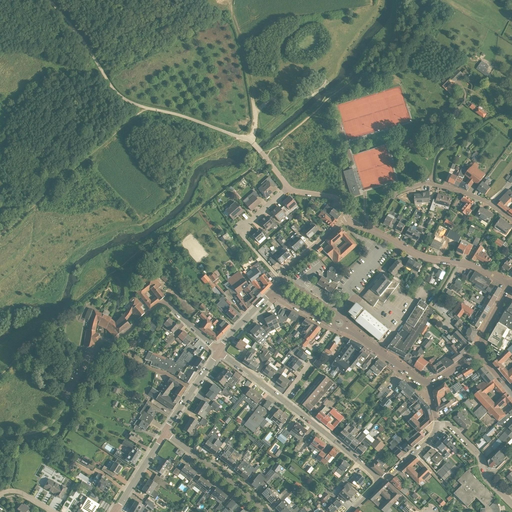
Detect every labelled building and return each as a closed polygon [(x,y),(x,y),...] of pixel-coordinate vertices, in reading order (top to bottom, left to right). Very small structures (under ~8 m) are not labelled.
[(489,66),(482,61),(478,66),(477,68),(476,69),(484,75),(488,69),(487,68),(489,66)] [(455,82),(463,74),(458,70),(450,78),(451,78),(442,87),(449,93),(453,89),(451,87),(455,83),(455,82)] [(270,111),(276,106),(273,102),(267,107),(270,111)] [(484,118),(486,114),(478,108),(478,109),(470,103),(468,106),(484,118)] [(469,170),(468,171),(466,174),(465,175),(467,177),(468,177),(470,179),(465,185),(463,187),(462,189),(467,191),(474,182),(478,185),(485,175),(477,168),(479,166),(475,163),(473,164),(469,170)] [(449,183),(454,185),(459,174),(461,169),(457,167),(455,170),(458,171),(456,177),(452,175),(449,183)] [(360,190),(354,171),(353,169),(344,171),(352,197),(356,196),(354,191),(360,190)] [(466,174),(468,171),(461,169),(459,174),(454,185),(459,188),(461,183),(462,180),(462,179),(465,175),(466,174)] [(272,187),(275,184),(276,184),(269,177),(261,184),(262,186),(259,190),(264,195),(263,196),(266,199),(269,197),(269,196),(275,190),(272,187)] [(489,182),(485,179),(477,189),(485,195),(490,188),(486,185),(489,182)] [(511,189),(511,191),(509,190),(508,191),(501,199),(499,201),(500,202),(497,205),(504,210),(507,212),(506,212),(507,213),(510,209),(507,207),(508,205),(510,203),(511,202),(511,189)] [(254,191),(242,202),(251,211),(260,203),(256,199),(259,196),(254,191)] [(415,203),(430,203),(429,192),(424,192),(425,194),(422,194),(414,195),(415,203)] [(438,194),(436,203),(449,207),(451,198),(438,194)] [(474,203),(465,196),(462,200),(467,204),(461,211),(468,216),(472,210),(470,208),(474,203)] [(283,207),(289,214),(298,206),(289,197),(283,203),(285,205),(283,207)] [(245,213),(235,202),(225,211),(229,215),(229,216),(233,220),(239,215),(240,217),(245,213)] [(280,222),(289,214),(283,207),(280,209),(278,207),(271,213),(280,222)] [(327,212),(333,218),(337,221),(337,220),(341,215),(330,207),(327,212)] [(493,215),(485,210),(481,207),(481,208),(476,216),(488,224),(493,215)] [(416,209),(413,215),(419,218),(422,213),(416,209)] [(332,227),(337,221),(333,218),(331,220),(325,215),(321,219),(332,227)] [(388,217),(387,216),(385,219),(386,219),(384,224),(389,227),(390,227),(393,220),(394,218),(394,217),(390,215),(388,215),(388,217)] [(406,226),(405,226),(407,221),(402,219),(402,218),(398,216),(397,219),(400,220),(399,223),(395,230),(396,230),(401,233),(404,228),(404,229),(406,226)] [(268,228),(272,224),(275,227),(278,224),(271,217),(269,219),(267,217),(264,219),(263,220),(260,223),(266,230),(268,228)] [(511,227),(511,226),(509,224),(501,218),(495,227),(506,235),(511,227),(511,228),(511,227)] [(393,220),(390,227),(395,230),(399,223),(393,220)] [(319,231),(312,223),(309,225),(309,224),(306,227),(314,235),(319,231)] [(413,226),(412,227),(411,226),(406,235),(409,237),(408,237),(411,239),(417,228),(413,226)] [(304,229),(302,231),(309,239),(314,235),(306,227),(304,229)] [(345,233),(340,227),(332,234),(335,237),(334,238),(335,239),(333,240),(335,242),(341,236),(345,233)] [(422,232),(420,231),(421,229),(417,227),(417,228),(411,239),(415,240),(418,241),(422,232)] [(447,237),(455,241),(458,235),(454,232),(450,230),(450,231),(443,228),(440,232),(447,236),(447,237)] [(257,242),(264,236),(259,230),(252,236),(252,237),(254,239),(257,242)] [(222,235),(226,241),(231,238),(228,232),(222,235)] [(297,235),(297,236),(296,233),(291,238),(300,247),(304,243),(297,235)] [(348,237),(345,233),(341,236),(349,245),(353,242),(348,237)] [(320,246),(315,249),(319,253),(322,250),(325,253),(331,247),(331,246),(332,245),(335,242),(333,240),(335,239),(334,238),(335,237),(332,234),(325,241),(328,244),(323,249),(320,246)] [(440,247),(441,248),(445,241),(436,237),(431,247),(439,251),(440,247)] [(290,242),(288,244),(295,252),(300,247),(291,238),(290,238),(289,241),(290,242)] [(501,248),(504,242),(498,238),(494,244),(501,248)] [(460,244),(458,248),(457,248),(455,251),(463,255),(464,253),(468,255),(472,246),(468,244),(462,241),(461,241),(460,244)] [(356,246),(353,242),(349,245),(340,253),(332,245),(331,246),(331,247),(325,253),(336,264),(353,248),(354,247),(354,248),(356,246)] [(477,247),(471,256),(470,258),(475,262),(477,258),(488,265),(492,259),(480,253),(482,250),(481,250),(482,248),(480,247),(481,246),(479,244),(477,247)] [(290,256),(283,248),(281,250),(278,252),(285,260),(290,256)] [(277,251),(272,255),(281,264),(285,260),(278,252),(277,251)] [(407,260),(404,258),(400,263),(397,261),(393,266),(399,271),(403,266),(404,265),(407,260)] [(407,260),(404,265),(406,266),(412,270),(416,263),(413,261),(410,259),(409,261),(407,260)] [(507,261),(506,262),(505,261),(504,261),(503,261),(502,261),(502,262),(501,263),(501,264),(501,265),(503,266),(502,267),(502,268),(502,267),(505,269),(506,269),(508,271),(511,267),(511,265),(510,264),(511,262),(511,261),(509,259),(506,261),(507,261)] [(265,276),(268,274),(258,262),(254,265),(250,268),(250,267),(244,271),(251,282),(255,280),(258,277),(258,278),(260,277),(264,275),(265,276)] [(418,273),(422,266),(416,263),(412,270),(411,272),(415,274),(414,275),(415,276),(411,283),(413,284),(419,276),(417,274),(418,273)] [(401,281),(396,277),(400,273),(399,271),(393,266),(389,271),(388,271),(394,276),(393,279),(394,280),(399,283),(401,281)] [(343,275),(343,274),(341,271),(337,269),(335,269),(331,267),(329,268),(329,269),(329,271),(327,272),(327,276),(329,278),(328,279),(327,279),(327,280),(322,277),(317,284),(322,288),(326,291),(332,294),(337,287),(332,284),(331,283),(331,282),(331,281),(330,280),(331,279),(334,281),(336,283),(341,281),(341,278),(343,277),(343,275)] [(433,272),(432,276),(442,280),(446,273),(440,270),(439,272),(438,272),(437,274),(433,272)] [(466,278),(470,281),(476,284),(478,286),(484,276),(476,271),(474,273),(470,271),(466,278)] [(250,289),(248,285),(248,286),(243,279),(244,278),(238,272),(227,280),(231,286),(237,294),(243,289),(248,296),(250,300),(249,301),(248,300),(244,303),(245,304),(248,309),(258,299),(252,291),(250,289)] [(165,274),(161,279),(165,283),(170,278),(165,274)] [(205,284),(209,280),(205,274),(200,279),(205,284)] [(218,279),(214,274),(211,276),(210,275),(208,277),(209,278),(213,282),(218,279)] [(271,284),(271,283),(274,281),(268,274),(265,276),(264,275),(260,277),(261,279),(260,280),(264,286),(262,289),(255,280),(251,282),(251,283),(261,295),(271,285),(271,284)] [(363,298),(365,299),(374,307),(379,300),(384,303),(394,291),(393,291),(399,284),(399,283),(394,280),(392,282),(384,275),(374,287),(372,286),(368,292),(367,294),(366,293),(364,296),(363,298)] [(153,276),(138,288),(139,289),(136,292),(150,309),(160,301),(164,297),(164,296),(158,289),(161,287),(158,283),(158,282),(153,276)] [(484,276),(478,286),(497,298),(502,290),(495,286),(495,287),(490,284),(492,281),(484,276)] [(462,283),(459,281),(457,279),(455,282),(456,283),(454,285),(461,289),(462,287),(461,286),(462,283)] [(258,299),(261,295),(251,283),(248,285),(252,291),(258,299)] [(497,298),(478,286),(476,284),(475,287),(489,295),(487,299),(494,303),(497,298)] [(230,301),(230,300),(234,297),(245,312),(248,309),(245,304),(244,303),(237,294),(231,286),(227,289),(228,290),(223,294),(230,301)] [(494,303),(487,299),(476,292),(475,294),(480,297),(478,300),(491,308),(494,303)] [(488,313),(490,310),(491,308),(478,300),(472,296),(470,299),(483,307),(481,309),(488,313)] [(99,320),(103,322),(108,324),(109,325),(108,331),(110,333),(111,327),(118,335),(130,326),(126,320),(132,312),(138,320),(145,313),(140,308),(142,306),(134,297),(130,301),(132,303),(129,306),(127,312),(116,323),(114,322),(113,323),(110,321),(111,318),(108,317),(102,314),(99,320)] [(232,305),(225,299),(217,307),(222,312),(225,315),(226,314),(232,320),(233,319),(235,317),(234,317),(237,315),(229,307),(232,305)] [(421,333),(423,335),(426,331),(429,327),(430,324),(428,322),(436,310),(420,301),(406,323),(399,332),(390,345),(387,349),(405,359),(407,355),(421,333)] [(464,313),(469,316),(468,318),(474,322),(472,325),(478,328),(483,321),(471,314),(473,311),(469,308),(462,304),(459,302),(452,311),(460,318),(464,313)] [(359,324),(363,327),(380,341),(389,329),(388,328),(387,329),(360,307),(357,304),(355,307),(353,306),(348,312),(353,316),(351,317),(356,322),(357,321),(360,323),(359,324)] [(94,334),(94,328),(96,323),(97,319),(99,320),(102,314),(94,311),(93,314),(92,313),(93,310),(89,308),(87,312),(84,319),(89,321),(90,317),(92,318),(89,328),(89,330),(86,330),(85,337),(84,343),(87,344),(86,347),(92,348),(93,342),(95,343),(97,343),(98,335),(94,334)] [(299,315),(292,311),(290,313),(286,311),(282,308),(280,309),(277,313),(280,321),(281,324),(286,321),(288,318),(295,322),(299,315)] [(483,321),(487,315),(479,310),(475,308),(473,311),(471,314),(483,321)] [(511,314),(506,310),(499,322),(511,329),(511,314)] [(458,321),(455,326),(472,344),(474,342),(478,332),(477,331),(468,325),(465,328),(462,324),(464,321),(460,318),(452,311),(450,312),(448,315),(452,319),(453,317),(458,321)] [(210,336),(216,341),(217,341),(223,335),(223,334),(219,330),(216,334),(207,328),(210,324),(212,326),(213,324),(211,323),(211,322),(207,319),(202,314),(199,316),(205,321),(199,329),(210,336)] [(275,329),(280,327),(280,328),(283,326),(281,324),(280,321),(277,322),(274,315),(269,317),(275,329)] [(264,320),(266,324),(263,326),(268,333),(275,329),(269,317),(264,320)] [(166,331),(174,323),(169,318),(164,324),(164,325),(162,328),(166,332),(166,331)] [(300,335),(304,338),(315,325),(305,319),(302,324),(306,326),(300,335)] [(145,325),(153,332),(155,330),(157,327),(150,320),(147,323),(145,325)] [(223,334),(230,327),(224,321),(219,326),(217,328),(219,330),(223,334)] [(166,331),(171,335),(178,327),(174,323),(166,331)] [(263,326),(261,328),(257,324),(254,328),(263,337),(263,338),(268,333),(263,326)] [(497,355),(501,357),(506,348),(511,338),(511,331),(498,324),(488,341),(493,343),(491,346),(495,348),(494,350),(498,352),(497,355)] [(316,333),(320,329),(320,328),(315,325),(304,338),(304,339),(301,342),(300,344),(305,348),(309,343),(311,343),(318,334),(316,333)] [(256,342),(258,343),(263,338),(263,337),(254,328),(250,332),(253,336),(251,338),(256,342)] [(183,331),(178,337),(180,339),(178,342),(180,344),(183,342),(188,336),(183,331)] [(451,337),(449,335),(447,337),(448,339),(453,345),(462,355),(463,355),(462,355),(464,353),(464,354),(472,346),(457,331),(451,337)] [(183,350),(184,351),(187,353),(191,349),(193,347),(189,344),(193,340),(188,336),(183,342),(187,346),(183,350)] [(452,359),(455,363),(463,357),(462,355),(453,345),(448,339),(447,337),(445,336),(443,338),(448,343),(447,344),(450,347),(450,348),(454,354),(451,356),(453,358),(451,359),(452,359)] [(175,340),(175,339),(173,337),(168,343),(168,344),(164,347),(167,349),(175,340)] [(421,345),(427,350),(432,343),(427,339),(421,345)] [(240,340),(239,341),(238,343),(237,343),(237,344),(235,347),(242,352),(244,349),(245,349),(245,348),(247,345),(240,340)] [(361,345),(356,342),(351,340),(347,344),(354,349),(356,350),(353,355),(356,357),(358,355),(365,347),(361,345)] [(327,349),(332,352),(336,345),(331,342),(327,349)] [(347,344),(337,358),(344,363),(354,349),(347,344)] [(511,359),(511,368),(508,373),(506,371),(508,369),(503,362),(511,353),(511,345),(511,346),(508,349),(504,354),(501,357),(493,364),(500,372),(500,371),(511,384),(511,383),(511,356),(511,358),(511,359)] [(307,357),(303,353),(305,351),(299,347),(298,346),(297,348),(296,348),(291,351),(297,355),(299,357),(304,361),(307,357)] [(361,366),(372,353),(365,347),(358,355),(356,357),(351,363),(348,362),(346,364),(349,366),(350,367),(352,369),(356,365),(359,368),(361,366)] [(251,358),(253,355),(256,351),(254,350),(252,348),(242,362),(248,366),(251,361),(253,359),(251,358)] [(414,350),(411,355),(410,354),(409,356),(407,355),(405,359),(404,359),(410,364),(415,367),(422,355),(425,352),(420,348),(417,352),(414,350)] [(198,354),(191,349),(187,353),(184,351),(176,363),(179,365),(184,368),(185,366),(198,374),(206,362),(196,356),(198,354)] [(290,350),(285,356),(288,359),(299,367),(302,363),(297,360),(299,357),(297,355),(291,351),(290,350)] [(273,354),(269,352),(268,351),(266,355),(264,357),(265,358),(268,360),(273,354)] [(184,368),(179,365),(176,363),(170,361),(169,360),(167,359),(153,353),(152,353),(148,352),(147,355),(146,355),(142,357),(145,359),(145,360),(148,361),(152,362),(150,366),(150,365),(150,366),(169,372),(190,385),(198,374),(185,366),(184,368)] [(379,359),(377,357),(377,356),(372,353),(361,366),(362,366),(366,369),(371,363),(374,365),(379,359)] [(415,367),(421,371),(427,365),(428,366),(430,365),(432,363),(437,360),(434,357),(427,363),(422,359),(424,356),(422,355),(415,367)] [(437,375),(455,363),(452,359),(451,359),(448,356),(439,362),(437,360),(432,363),(434,366),(432,368),(437,375)] [(339,371),(340,371),(344,374),(350,367),(349,366),(346,364),(344,363),(337,358),(332,365),(334,367),(333,370),(337,373),(339,371)] [(253,359),(251,361),(248,366),(255,371),(258,367),(256,365),(257,364),(254,362),(255,361),(253,359)] [(288,359),(283,365),(289,370),(291,368),(295,372),(299,367),(288,359)] [(378,375),(387,366),(379,359),(374,365),(371,369),(378,375)] [(316,360),(313,364),(319,369),(322,365),(316,360)] [(272,368),(268,365),(270,363),(267,361),(265,364),(264,366),(266,368),(262,373),(267,376),(272,368)] [(462,372),(457,376),(459,379),(464,375),(466,379),(473,374),(472,373),(474,371),(471,366),(462,372)] [(271,379),(274,374),(277,376),(282,369),(279,367),(276,371),(272,368),(267,376),(271,379)] [(482,379),(483,378),(489,373),(484,367),(471,377),(472,379),(471,379),(473,382),(477,379),(477,378),(480,376),(482,379)] [(220,375),(228,382),(231,379),(236,383),(241,376),(235,373),(233,376),(232,374),(227,370),(226,371),(224,369),(220,375)] [(277,376),(279,378),(276,382),(280,386),(285,378),(281,375),(284,371),(282,369),(277,376)] [(483,378),(484,379),(482,381),(483,383),(476,388),(479,391),(495,380),(489,373),(483,378)] [(222,386),(225,388),(228,386),(232,389),(234,386),(228,382),(220,375),(216,380),(222,385),(222,386)] [(289,382),(285,378),(280,386),(284,389),(287,384),(290,386),(295,379),(293,377),(289,382)] [(330,388),(334,384),(325,377),(321,381),(330,388)] [(153,388),(149,395),(172,410),(180,398),(181,398),(187,389),(170,378),(160,393),(153,388)] [(399,395),(403,391),(408,385),(403,380),(397,386),(398,387),(396,389),(395,391),(397,393),(399,395)] [(494,387),(498,392),(501,395),(498,398),(500,399),(502,397),(506,393),(504,391),(502,389),(501,387),(495,380),(479,391),(474,395),(483,404),(473,413),(479,420),(488,412),(489,411),(489,410),(494,405),(484,394),(494,387)] [(317,386),(326,393),(330,388),(321,381),(317,386)] [(445,395),(450,391),(447,385),(446,385),(445,384),(445,383),(434,391),(433,392),(434,396),(436,401),(436,404),(436,408),(441,405),(440,398),(445,395)] [(463,388),(458,383),(452,387),(457,393),(463,388)] [(118,394),(121,389),(113,385),(112,387),(114,388),(112,392),(118,394)] [(220,391),(213,385),(210,389),(212,392),(216,396),(218,394),(222,396),(223,395),(227,398),(229,395),(227,393),(223,390),(222,392),(220,391)] [(387,389),(381,385),(377,390),(380,392),(376,396),(379,399),(387,389)] [(402,400),(412,389),(408,385),(403,391),(399,395),(398,397),(401,400),(401,399),(402,400)] [(314,390),(322,398),(326,393),(317,386),(314,390)] [(248,404),(257,393),(251,389),(251,388),(244,398),(242,396),(232,408),(235,411),(244,400),(248,404)] [(206,396),(212,401),(216,396),(212,392),(210,389),(209,390),(210,390),(211,390),(206,396)] [(387,389),(379,399),(380,400),(379,402),(381,403),(386,398),(391,392),(387,389)] [(415,392),(412,389),(402,400),(405,402),(409,399),(415,392)] [(310,395),(318,402),(322,398),(314,390),(310,395)] [(413,405),(421,398),(415,392),(409,399),(405,402),(395,414),(399,418),(402,415),(413,405)] [(251,410),(254,412),(259,406),(259,405),(257,404),(263,397),(262,397),(257,393),(248,404),(249,404),(248,405),(253,409),(251,410)] [(391,401),(392,403),(396,398),(398,397),(399,395),(397,393),(394,397),(389,400),(391,402),(391,401)] [(502,397),(494,405),(489,410),(489,411),(488,412),(491,415),(492,414),(499,421),(500,420),(511,409),(511,399),(511,400),(511,399),(506,393),(502,397)] [(318,402),(310,395),(306,400),(314,407),(318,402)] [(391,404),(392,403),(391,401),(391,402),(389,400),(386,398),(381,403),(380,404),(386,409),(388,408),(391,404)] [(402,415),(404,418),(424,401),(421,398),(413,405),(402,415)] [(441,405),(436,408),(438,413),(446,409),(451,405),(454,408),(459,404),(455,398),(449,402),(449,401),(441,405)] [(210,406),(208,405),(209,405),(202,400),(202,401),(201,403),(200,403),(198,407),(208,413),(209,414),(211,411),(212,408),(213,409),(217,412),(220,410),(218,408),(212,404),(210,406)] [(302,404),(310,411),(314,407),(306,400),(302,404)] [(259,406),(254,412),(244,425),(254,433),(260,426),(265,419),(260,416),(266,408),(269,411),(271,408),(272,407),(271,407),(273,405),(267,401),(262,408),(259,406)] [(404,418),(408,422),(415,415),(427,404),(424,401),(404,418)] [(157,412),(151,408),(151,407),(146,403),(139,414),(141,415),(151,421),(157,412)] [(415,415),(408,422),(415,429),(420,425),(416,420),(425,412),(425,413),(426,419),(432,415),(430,409),(430,408),(427,404),(415,415)] [(316,417),(322,422),(331,411),(326,406),(316,417)] [(200,417),(203,418),(203,419),(204,419),(208,413),(198,407),(196,410),(195,412),(194,412),(194,413),(200,417)] [(331,411),(322,422),(326,426),(332,420),(330,418),(332,415),(340,422),(344,418),(333,409),(331,411)] [(511,409),(500,420),(499,421),(497,423),(500,426),(511,415),(511,409)] [(272,421),(275,423),(283,413),(279,410),(276,413),(275,413),(269,420),(272,422),(272,421)] [(275,423),(278,426),(278,427),(280,428),(280,429),(281,428),(286,421),(286,420),(288,417),(283,413),(275,423)] [(470,423),(459,413),(454,418),(464,429),(470,423)] [(136,421),(133,426),(138,428),(138,427),(143,429),(143,430),(145,431),(145,430),(145,431),(151,421),(141,415),(137,421),(136,421)] [(415,429),(418,432),(419,433),(420,433),(434,421),(432,415),(426,419),(427,420),(420,425),(415,429)] [(196,430),(199,426),(196,425),(198,422),(191,418),(190,420),(188,424),(196,429),(196,430)] [(81,424),(76,422),(72,429),(76,431),(81,424)] [(294,437),(297,434),(302,427),(296,423),(294,426),(291,429),(292,430),(289,433),(284,429),(281,433),(277,438),(280,441),(281,440),(283,441),(289,433),(294,437)] [(190,434),(189,435),(192,436),(194,434),(193,433),(196,429),(188,424),(185,427),(184,430),(184,429),(183,430),(190,434)] [(344,429),(338,436),(340,438),(341,439),(342,439),(344,441),(354,429),(355,428),(357,426),(354,424),(352,426),(347,432),(344,429)] [(248,432),(240,426),(238,429),(240,431),(241,431),(246,435),(248,432)] [(209,451),(213,445),(217,440),(218,438),(214,435),(218,429),(214,427),(207,437),(209,439),(203,447),(209,451)] [(302,427),(297,434),(294,437),(297,440),(296,441),(298,443),(294,448),(295,449),(298,451),(299,451),(304,444),(300,441),(305,434),(307,431),(302,427)] [(489,435),(496,428),(494,427),(487,433),(489,435)] [(280,428),(278,431),(274,437),(276,439),(277,438),(281,433),(283,430),(281,428),(280,429),(280,428)] [(349,446),(355,439),(354,438),(358,434),(356,432),(358,430),(355,428),(354,429),(344,441),(346,443),(346,444),(347,445),(348,445),(349,446)] [(511,431),(508,436),(502,442),(494,450),(498,454),(500,451),(511,438),(511,443),(509,446),(511,448),(511,447),(511,431)] [(136,444),(137,444),(140,439),(137,437),(138,435),(131,432),(129,434),(127,433),(124,438),(128,441),(129,439),(136,444)] [(415,435),(420,441),(424,438),(420,433),(419,433),(418,432),(415,435)] [(349,446),(355,450),(363,440),(366,436),(367,436),(364,434),(360,439),(358,441),(355,439),(349,446)] [(399,444),(407,453),(409,451),(410,451),(411,450),(412,449),(406,442),(404,444),(402,442),(395,434),(392,437),(394,439),(395,440),(399,444)] [(413,448),(420,441),(415,435),(411,438),(410,439),(408,438),(407,436),(405,438),(413,448)] [(443,437),(441,439),(456,455),(459,452),(449,442),(451,440),(446,435),(445,436),(445,435),(444,436),(443,436),(443,437)] [(361,456),(367,450),(373,443),(369,440),(370,440),(366,436),(363,440),(366,442),(363,447),(361,445),(356,451),(361,456)] [(217,440),(213,445),(209,451),(214,456),(220,447),(223,449),(226,444),(229,440),(227,438),(223,444),(217,440)] [(311,444),(308,447),(311,449),(312,449),(311,451),(312,453),(321,441),(315,438),(311,444)] [(377,438),(371,446),(379,453),(385,445),(377,438)] [(389,447),(395,453),(400,459),(401,459),(402,458),(402,457),(405,455),(396,446),(399,444),(395,440),(394,439),(389,443),(391,446),(389,447)] [(502,442),(499,440),(492,448),(494,450),(502,442)] [(325,455),(321,452),(326,445),(321,441),(312,453),(317,456),(315,459),(319,462),(320,461),(325,455)] [(435,445),(447,457),(450,455),(444,449),(446,447),(440,441),(435,445)] [(305,443),(304,444),(299,451),(301,453),(304,449),(307,446),(308,445),(305,443)] [(225,463),(232,453),(229,451),(231,448),(232,448),(229,446),(226,444),(223,449),(225,451),(219,459),(225,463)] [(324,465),(327,461),(332,456),(334,458),(339,452),(338,451),(338,450),(337,449),(336,449),(334,447),(327,456),(325,455),(320,461),(324,465)] [(429,457),(432,459),(437,465),(443,459),(443,460),(446,463),(436,473),(447,483),(460,470),(451,461),(446,456),(444,458),(438,453),(437,454),(435,452),(432,448),(423,458),(425,460),(429,457)] [(134,465),(141,454),(133,449),(128,458),(127,457),(128,456),(127,456),(126,456),(122,454),(120,456),(116,453),(114,456),(128,464),(129,463),(129,462),(134,465)] [(181,457),(184,453),(178,449),(175,453),(181,457)] [(231,467),(235,461),(236,459),(239,461),(245,453),(242,451),(238,457),(232,453),(225,463),(231,467)] [(497,469),(505,461),(504,460),(506,457),(500,451),(498,454),(496,453),(488,461),(497,469)] [(87,468),(87,467),(90,463),(88,461),(83,458),(80,457),(77,461),(80,463),(87,468)] [(401,470),(404,473),(406,471),(419,484),(431,473),(417,458),(416,457),(401,470)] [(119,465),(121,461),(117,459),(115,463),(112,461),(108,469),(104,466),(103,468),(102,470),(101,470),(108,475),(111,471),(116,474),(117,475),(122,467),(119,465)] [(169,471),(173,465),(163,459),(164,459),(162,461),(160,465),(166,469),(169,471)] [(371,468),(379,474),(382,477),(383,477),(386,474),(382,470),(384,468),(383,467),(385,464),(379,459),(374,464),(374,463),(373,464),(374,464),(371,468)] [(248,465),(243,461),(241,463),(239,465),(235,471),(240,475),(248,466),(248,465)] [(337,465),(331,472),(334,474),(335,472),(340,476),(344,472),(346,469),(349,465),(344,461),(339,467),(337,465)] [(281,467),(277,464),(272,470),(276,472),(281,467)] [(156,471),(156,470),(155,471),(161,475),(159,477),(165,481),(167,478),(165,477),(169,471),(166,469),(160,465),(157,468),(158,468),(156,471)] [(186,465),(181,471),(182,471),(181,472),(179,470),(175,475),(177,477),(179,474),(184,478),(185,477),(191,469),(186,465)] [(250,474),(252,472),(254,474),(258,469),(256,467),(254,469),(253,470),(248,466),(240,475),(246,480),(250,474)] [(192,479),(193,479),(197,473),(191,469),(185,477),(190,481),(187,486),(189,488),(193,483),(190,481),(192,479)] [(261,484),(261,483),(263,481),(266,483),(270,479),(275,473),(270,470),(265,476),(261,473),(258,476),(253,482),(254,482),(251,485),(256,489),(261,484)] [(500,511),(500,510),(500,508),(499,507),(499,506),(498,505),(498,504),(497,504),(495,502),(496,501),(495,502),(493,499),(495,497),(492,494),(490,495),(487,492),(488,491),(483,485),(481,487),(478,484),(480,482),(474,477),(473,478),(470,475),(471,474),(468,471),(452,487),(457,491),(454,494),(467,507),(476,498),(483,505),(481,506),(481,509),(480,511),(500,511)] [(98,477),(94,485),(97,486),(96,487),(99,489),(100,488),(106,493),(111,485),(103,480),(105,477),(98,473),(96,476),(98,477)] [(266,483),(269,485),(274,479),(275,480),(279,476),(275,473),(270,479),(266,483)] [(356,473),(349,481),(355,485),(357,483),(360,486),(363,482),(362,482),(364,479),(359,475),(358,476),(355,473),(356,473)] [(159,477),(157,480),(154,478),(152,481),(149,480),(146,485),(155,491),(156,492),(160,486),(167,491),(170,486),(165,481),(159,477)] [(201,477),(196,483),(195,485),(193,483),(189,488),(192,490),(194,487),(199,491),(200,490),(206,481),(201,477)] [(396,477),(391,482),(397,488),(405,495),(408,491),(405,488),(403,489),(400,486),(402,483),(396,477)] [(63,495),(67,489),(61,485),(60,486),(54,482),(53,482),(49,480),(47,483),(46,483),(45,484),(46,485),(44,488),(49,491),(49,490),(52,492),(52,493),(56,495),(55,496),(61,499),(63,495)] [(200,490),(205,494),(206,492),(206,493),(207,491),(212,485),(206,481),(200,490)] [(388,481),(384,485),(383,486),(385,488),(387,487),(389,489),(393,486),(388,481)] [(347,484),(344,487),(351,494),(352,493),(353,494),(355,492),(347,484)] [(146,485),(142,490),(150,496),(153,497),(152,498),(155,499),(157,496),(157,497),(159,494),(156,492),(155,491),(146,485)] [(383,496),(386,492),(384,490),(385,488),(383,486),(377,491),(383,496)] [(389,489),(394,494),(397,491),(393,486),(389,489)] [(266,499),(272,493),(275,490),(272,487),(269,490),(267,488),(261,494),(262,495),(262,494),(266,499)] [(339,494),(337,496),(340,499),(342,497),(344,499),(344,498),(347,501),(353,494),(352,493),(351,494),(344,487),(343,487),(339,490),(341,492),(339,494)] [(212,494),(210,496),(210,497),(216,501),(222,492),(216,488),(212,494)] [(275,490),(272,493),(266,499),(271,503),(271,504),(278,497),(280,499),(288,492),(285,489),(279,495),(275,490)] [(392,505),(388,501),(383,496),(377,491),(370,499),(383,511),(384,511),(389,507),(392,505)] [(393,495),(397,500),(402,495),(397,491),(394,494),(393,495)] [(207,496),(208,494),(206,493),(206,492),(205,494),(199,501),(202,503),(202,502),(205,499),(207,496)] [(220,504),(221,504),(222,502),(223,502),(227,497),(222,492),(216,501),(220,504)] [(276,508),(279,511),(281,511),(288,505),(289,505),(284,500),(290,494),(288,492),(280,499),(282,502),(275,508),(275,509),(276,508)] [(391,497),(386,492),(383,496),(388,501),(391,497)] [(342,505),(336,499),(333,502),(329,497),(326,493),(324,495),(337,509),(342,505)] [(416,500),(417,498),(419,500),(421,501),(422,500),(415,493),(412,496),(416,500)] [(321,498),(324,501),(324,503),(327,505),(328,506),(329,505),(329,506),(326,508),(329,511),(334,511),(337,509),(324,495),(321,498)] [(392,505),(397,500),(393,495),(391,497),(388,501),(392,505)] [(439,503),(438,505),(440,507),(442,506),(443,507),(446,504),(440,497),(436,500),(438,502),(439,503)] [(94,511),(96,509),(99,505),(87,498),(80,510),(78,511),(94,511)] [(146,504),(153,509),(155,506),(153,505),(154,504),(147,499),(145,503),(146,504)] [(144,506),(143,505),(139,504),(135,501),(132,507),(140,511),(143,511),(146,508),(150,511),(153,509),(146,504),(144,506)] [(232,501),(224,509),(227,511),(232,511),(237,506),(232,501)] [(407,501),(403,505),(405,507),(402,510),(404,511),(412,511),(410,510),(413,507),(407,501)]
